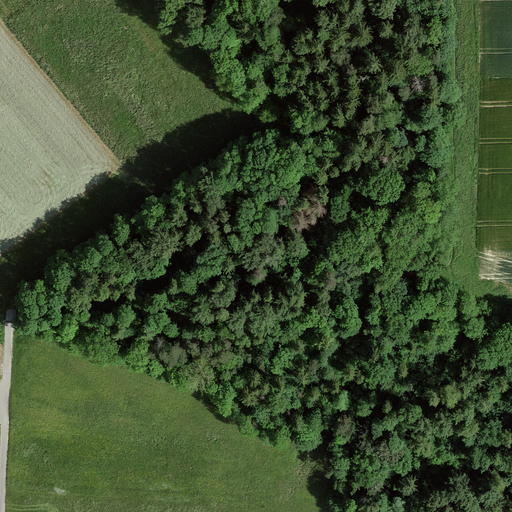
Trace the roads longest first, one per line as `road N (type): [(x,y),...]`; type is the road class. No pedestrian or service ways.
road 1 (track): [(454,0),(450,247),(435,268),(286,313),(82,297)]
road 2 (track): [(5,407),(16,287),(255,123)]
road 3 (track): [(318,0),(331,46),(356,78),(453,162)]
